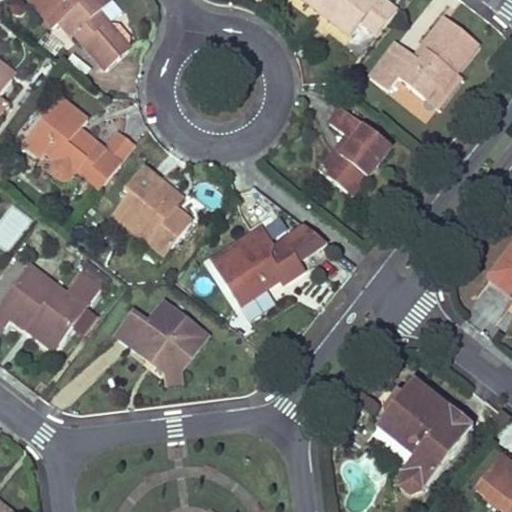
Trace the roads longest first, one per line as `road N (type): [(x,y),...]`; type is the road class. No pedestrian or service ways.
road 1 (residential): [(191,30),(165,59),(161,78),(163,97),(186,127),(223,137),(242,132),(274,90)]
road 2 (residential): [(274,413),(89,437),(63,450)]
road 3 (residential): [(511,106),(387,273)]
road 4 (residential): [(387,273),(274,413)]
road 5 (residential): [(296,432),(406,290)]
road 6 (residential): [(406,290),(511,155)]
road 7 (residential): [(511,375),(406,290)]
road 8 (residential): [(274,90),(258,40),(226,24),(191,30)]
